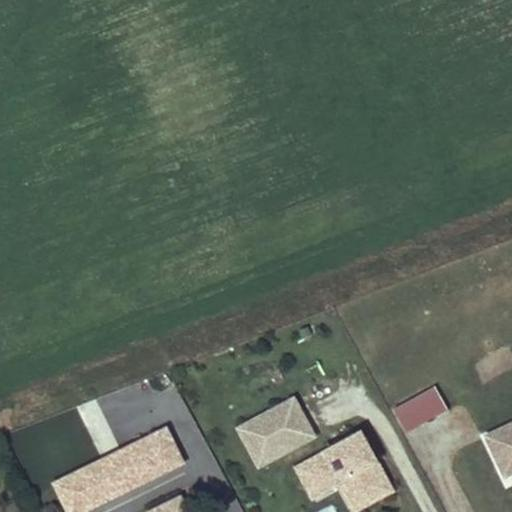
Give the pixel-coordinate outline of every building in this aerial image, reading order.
[(474,362),(481,380),(511,368),(511,358),(509,349),(474,362)] [(435,390),(395,412),(407,434),(448,413),(435,390)] [(295,402),(238,431),(259,471),(316,441),(295,402)] [(511,428),(487,440),(506,483),(511,480),(511,428)] [(169,432),(54,487),(66,511),(97,511),(187,469),(169,432)] [(363,435),(296,471),(314,504),(341,490),(352,511),(366,511),(396,496),(363,435)] [(187,511),(182,500),(154,511),(187,511)]
